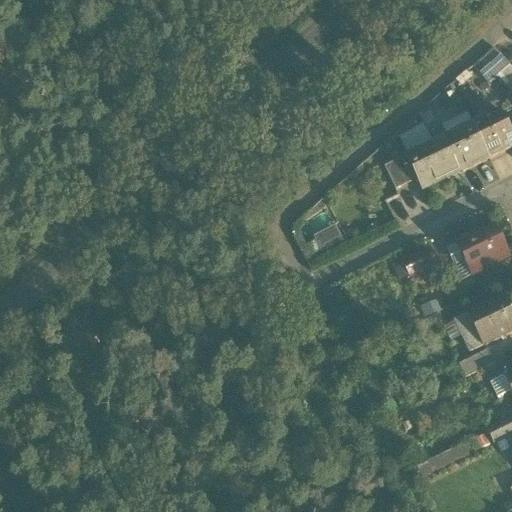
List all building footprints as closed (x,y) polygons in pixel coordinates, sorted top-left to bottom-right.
[(472,68),(487,85),(497,76),(509,66),(494,49),(472,68)] [(511,90),(511,69),(509,66),(497,76),(511,91),(511,90)] [(511,138),(499,112),(472,125),(489,159),(511,147),(511,138)] [(462,172),(489,159),(472,125),(467,114),(441,126),(447,137),(445,138),(462,172)] [(423,191),(450,178),(433,144),(423,126),(399,139),(408,156),(406,157),(417,180),(423,191)] [(445,138),(433,144),(450,178),(462,172),(445,138)] [(384,167),(396,191),(417,180),(406,157),(384,167)] [(313,238),(321,254),(343,242),(335,226),(313,238)] [(455,242),(458,246),(465,261),(473,276),(508,258),(493,228),(475,237),(473,233),(455,242)] [(456,265),(465,261),(458,246),(449,250),(456,265)] [(402,264),(410,279),(431,268),(424,253),(402,264)] [(461,282),(473,276),(465,261),(456,265),(453,266),(461,282)] [(462,338),(464,337),(474,333),(481,348),(511,332),(511,309),(506,297),(454,321),(462,338)] [(451,344),(462,338),(454,321),(443,327),(451,344)] [(472,352),(481,348),(474,333),(464,337),(472,352)] [(460,365),(466,378),(495,364),(488,351),(460,365)] [(511,373),(503,378),(511,392),(511,395),(511,373)] [(497,399),(511,392),(503,378),(490,384),(497,399)] [(511,417),(491,428),(498,443),(511,436),(511,417)] [(493,445),(498,443),(491,428),(486,431),(493,445)] [(416,467),(422,480),(482,451),(476,439),(416,467)]
